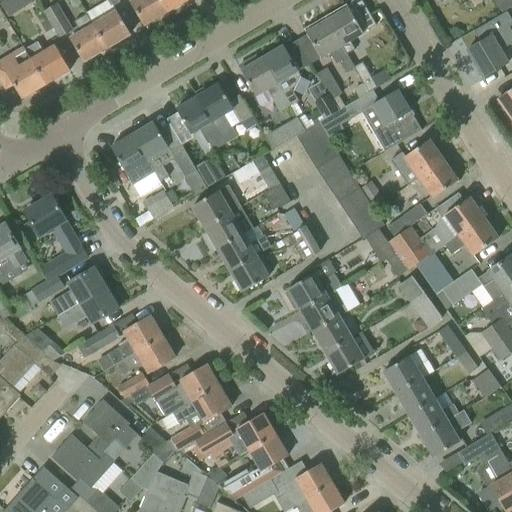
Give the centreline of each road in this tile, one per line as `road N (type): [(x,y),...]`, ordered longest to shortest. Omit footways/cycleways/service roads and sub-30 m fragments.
road 1 (residential): [(428,511),(122,247),(54,136)]
road 2 (unclassified): [(54,136),(285,0)]
road 3 (residential): [(511,191),(392,0)]
